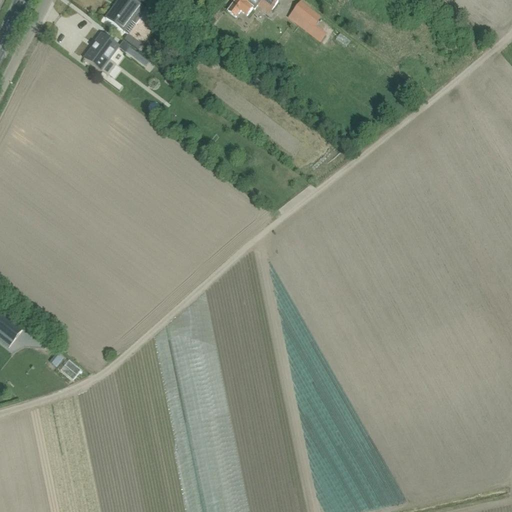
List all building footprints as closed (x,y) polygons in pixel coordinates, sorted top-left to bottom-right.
[(113,8),(105,19),(113,25),(123,33),(131,22),(136,26),(148,11),(143,7),(134,1),(132,0),(122,0),(115,9),(113,8)] [(254,10),(260,2),(272,10),(279,0),(233,0),(235,2),(227,12),(235,18),(240,12),(247,17),(252,9),(254,10)] [(300,4),(292,14),(304,23),(300,28),(320,44),(325,38),(314,29),(320,20),(300,4)] [(119,47),(110,40),(102,34),(91,49),(92,49),(84,60),(100,72),(119,47)] [(137,42),(133,48),(138,52),(142,46),(137,42)] [(130,49),(127,52),(146,67),(149,63),(130,49)] [(123,88),(108,77),(105,81),(120,92),(123,88)] [(199,120),(209,116),(203,103),(194,107),(199,120)] [(2,315),(0,317),(0,332),(13,343),(22,331),(2,315)]
